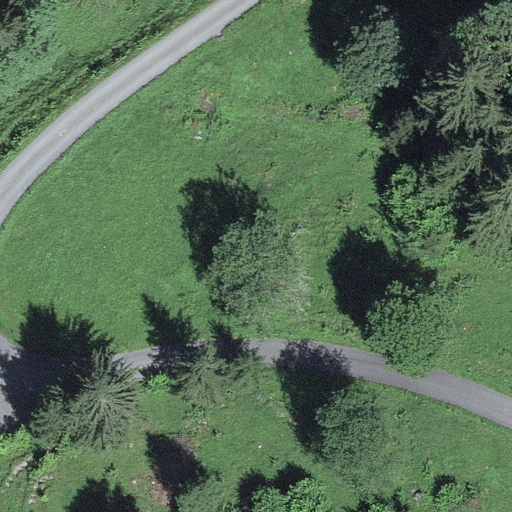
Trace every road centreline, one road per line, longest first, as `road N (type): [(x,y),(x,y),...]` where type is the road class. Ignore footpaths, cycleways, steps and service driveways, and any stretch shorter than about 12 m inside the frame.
road 1 (unclassified): [(0,394),(7,402),(261,347),(425,378),(511,414)]
road 2 (unclassified): [(250,0),(73,119),(21,162),(0,194)]
